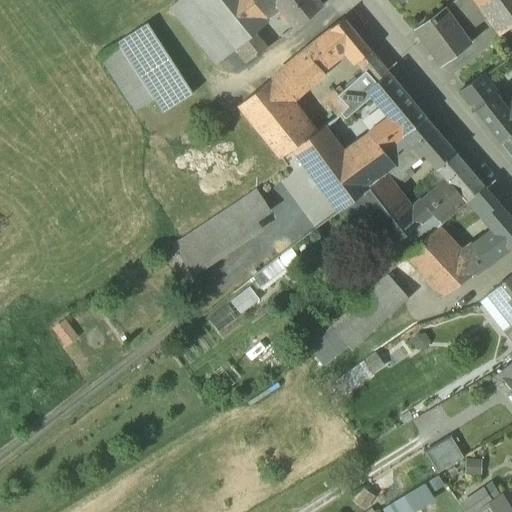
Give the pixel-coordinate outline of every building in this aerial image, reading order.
[(178,0),(170,8),(182,23),(201,8),(210,0),(178,0)] [(249,0),(210,0),(201,8),(235,50),(254,33),(268,22),(262,16),(249,0)] [(249,0),(262,16),(276,5),(275,3),(278,0),(249,0)] [(316,0),(278,0),(275,3),(276,5),(295,29),(322,7),(316,0)] [(511,0),(475,0),(500,34),(511,25),(511,0)] [(235,50),(201,8),(182,23),(216,65),(235,50)] [(444,9),(431,18),(415,30),(440,66),(470,44),(444,9)] [(343,19),(331,29),(332,30),(305,51),(320,69),(346,47),(357,61),(369,50),(343,19)] [(147,23),(117,43),(144,85),(175,66),(147,23)] [(254,33),(235,50),(246,63),(266,48),(254,33)] [(144,85),(117,43),(98,55),(135,110),(153,99),(144,85)] [(369,50),(357,61),(367,71),(376,82),(388,73),(369,50)] [(320,69),(305,51),(271,79),(289,102),(324,73),(320,69)] [(175,66),(144,85),(153,99),(162,113),(193,94),(175,66)] [(376,82),(367,71),(339,95),(338,96),(349,107),(371,88),(370,87),(376,82)] [(388,73),(376,82),(370,87),(371,88),(377,97),(397,83),(388,73)] [(480,77),(460,93),(475,111),(484,124),(500,110),(484,91),(488,88),(480,77)] [(289,102),(271,79),(239,106),(282,158),(294,149),(315,133),(289,102)] [(397,83),(377,97),(389,113),(389,119),(368,135),(379,150),(403,132),(404,133),(425,117),(397,83)] [(336,92),(325,103),(338,117),(349,107),(338,96),(339,95),(336,92)] [(500,110),(484,124),(499,141),(511,131),(511,130),(511,100),(500,110)] [(404,133),(402,134),(404,135),(421,155),(426,150),(439,163),(454,152),(425,117),(404,133)] [(354,146),(334,120),(315,133),(294,149),(319,184),(320,184),(323,189),(334,181),(335,181),(347,173),(365,159),(354,146)] [(511,132),(511,131),(499,141),(509,154),(511,157),(511,132)] [(368,135),(354,146),(365,159),(379,150),(368,135)] [(404,135),(384,150),(395,164),(399,170),(400,169),(401,169),(421,155),(404,135)] [(475,177),(454,152),(439,163),(434,167),(445,179),(456,191),(475,177)] [(395,164),(383,173),(392,184),(405,175),(401,169),(400,169),(399,170),(395,164)] [(347,173),(335,181),(334,181),(345,196),(357,187),(347,173)] [(383,173),(352,197),(355,201),(363,212),(389,246),(419,223),(420,223),(421,222),(410,208),(392,184),(383,173)] [(475,177),(456,191),(465,201),(483,186),(475,177)] [(456,191),(445,179),(410,208),(421,222),(420,223),(422,226),(432,216),(440,224),(465,201),(456,191)] [(483,186),(465,201),(440,224),(437,227),(444,235),(447,233),(447,229),(475,204),(485,215),(499,204),(483,186)] [(259,191),(160,244),(179,278),(263,233),(256,218),(269,210),(259,191)] [(363,212),(355,201),(342,210),(350,221),(363,212)] [(511,218),(499,204),(485,215),(496,229),(474,245),(488,263),(511,244),(511,218)] [(437,227),(411,249),(449,291),(463,281),(448,260),(459,250),(444,235),(437,227)] [(459,250),(448,260),(463,281),(488,263),(474,245),(463,253),(459,250)] [(277,257),(253,274),(261,286),(285,269),(277,257)] [(511,275),(478,301),(501,331),(511,324),(511,326),(511,325),(511,275)] [(230,299),(239,312),(258,298),(249,285),(230,299)] [(386,298),(375,287),(367,294),(378,305),(386,298)] [(398,309),(385,319),(395,333),(409,323),(398,309)] [(511,325),(511,326),(511,324),(501,331),(511,345),(511,325)] [(362,356),(353,346),(339,358),(342,360),(334,366),(340,373),(347,367),(348,368),(362,356)] [(349,386),(384,365),(376,353),(341,373),(349,386)] [(511,361),(501,373),(506,379),(506,384),(509,388),(511,388),(511,361)] [(451,436),(425,452),(437,473),(463,458),(451,436)] [(381,503),(385,511),(409,511),(434,501),(425,483),(381,503)] [(509,511),(503,501),(484,511),(509,511)]
